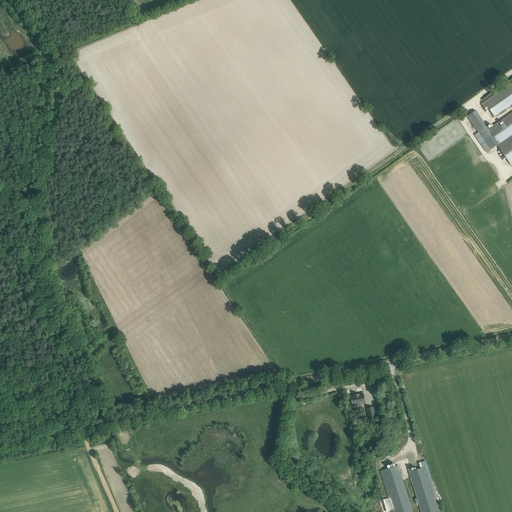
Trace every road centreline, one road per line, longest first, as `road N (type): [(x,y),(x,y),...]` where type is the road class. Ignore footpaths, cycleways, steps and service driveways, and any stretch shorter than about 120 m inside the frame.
road 1 (unclassified): [(0,446),(511,335)]
road 2 (track): [(225,271),(511,74)]
